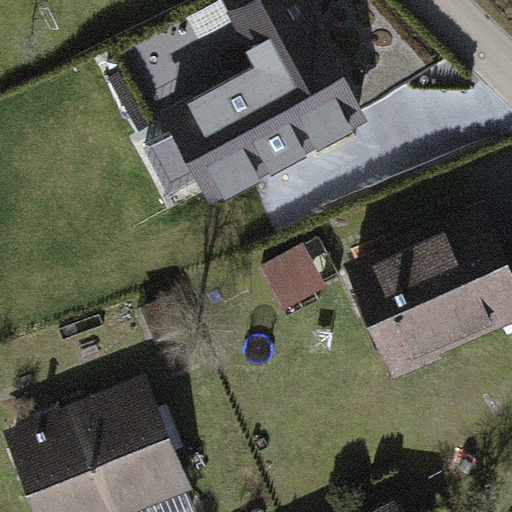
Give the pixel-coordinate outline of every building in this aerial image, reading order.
[(258,51),(165,101),(216,194),(372,104),(314,0),(240,0),(231,4),(258,51)] [(511,315),(511,252),(491,207),(361,268),(407,364),(511,315)] [(312,236),(265,262),(290,308),(338,282),(312,236)] [(148,368),(12,425),(48,511),(103,511),(193,475),(148,368)] [(412,511),(405,497),(373,511),(412,511)]
